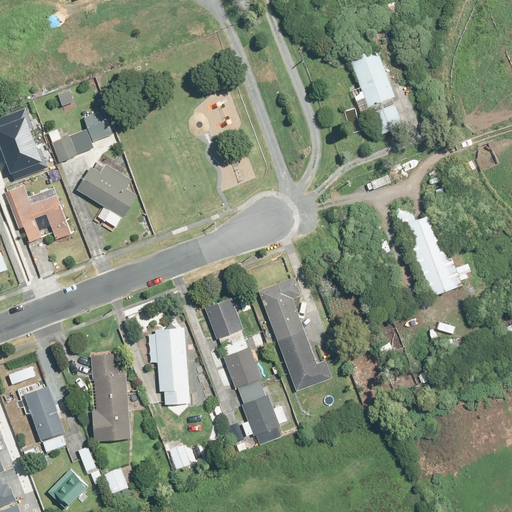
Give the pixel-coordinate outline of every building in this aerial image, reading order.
[(390,4),(384,6),(389,23),(413,16),(407,0),(390,0),(389,0),(390,4)] [(369,23),(351,30),(356,42),(374,35),(369,23)] [(374,113),(382,135),(406,126),(395,97),(398,96),(379,48),(352,58),(363,86),(354,90),(364,116),(374,113)] [(27,105),(0,115),(0,138),(16,178),(48,165),(40,145),(38,146),(30,125),(34,123),(27,105)] [(89,128),(94,142),(116,133),(105,106),(83,114),(89,128)] [(59,128),(50,132),(62,162),(96,148),(94,142),(89,128),(63,138),(59,128)] [(124,217),(126,218),(141,195),(129,188),(134,179),(109,163),(103,172),(94,166),(79,189),(113,210),(107,220),(118,227),(124,217)] [(58,238),(74,233),(59,194),(34,204),(27,184),(7,192),(21,229),(26,227),(32,241),(44,236),(37,217),(49,213),(58,238)] [(412,203),(397,209),(429,298),(464,285),(441,224),(437,213),(418,219),(412,203)] [(38,250),(34,241),(32,241),(18,247),(21,256),(38,250)] [(0,272),(10,269),(4,251),(0,252),(0,272)] [(261,290),(299,391),(335,377),(328,359),(320,362),(295,297),(303,294),(297,277),(261,290)] [(255,433),(256,436),(259,435),(262,444),(283,436),(280,427),(283,426),(282,423),(290,420),(284,405),(276,408),(271,394),(268,395),(262,379),(265,378),(252,345),(250,346),(243,329),(246,329),(234,297),(206,307),(219,339),(221,338),(227,355),(225,356),(237,388),(240,387),(246,403),(244,404),(250,421),(244,424),(248,436),(255,433)] [(167,404),(192,403),(187,327),(158,329),(162,391),(166,391),(167,404)] [(454,338),(447,340),(453,360),(460,357),(454,338)] [(97,441),(133,438),(128,373),(126,373),(125,371),(121,371),(120,353),(93,355),(95,379),(97,378),(99,410),(94,410),(97,441)] [(43,440),(68,431),(51,385),(27,394),(43,440)] [(205,444),(193,449),(198,461),(210,456),(205,444)] [(185,445),(172,450),(180,471),(194,466),(185,445)] [(105,482),(91,446),(80,450),(95,486),(105,482)] [(122,466),(106,474),(118,501),(135,494),(122,466)] [(68,509),(92,486),(73,467),(65,475),(65,476),(50,491),(68,509)] [(1,475),(0,475),(0,501),(19,495),(14,481),(11,482),(10,478),(3,481),(1,475)] [(22,511),(18,500),(0,506),(0,511),(22,511)]
